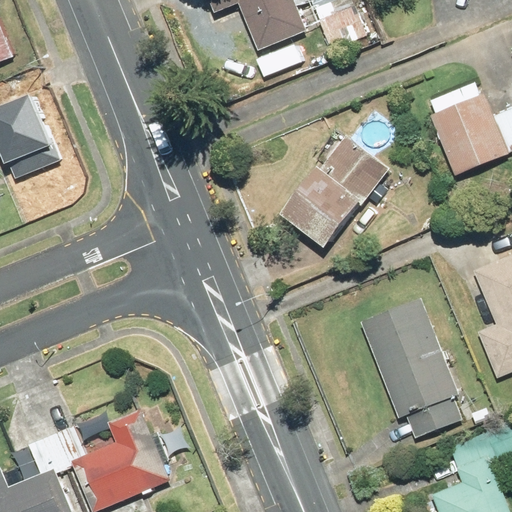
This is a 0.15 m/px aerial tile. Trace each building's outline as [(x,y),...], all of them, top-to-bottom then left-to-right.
[(311,31),(298,0),(209,0),(216,14),(242,3),(262,51),(311,31)] [(0,14),(0,62),(18,55),(0,14)] [(8,162),(16,181),(61,163),(32,92),(0,104),(0,159),(2,165),(8,162)] [(511,150),(489,94),(433,117),(459,177),(511,155),(511,150)] [(343,134),(285,216),(332,249),(390,167),(343,134)] [(511,258),(477,272),(499,327),(480,334),(498,380),(511,374),(511,258)] [(464,396),(424,296),(362,320),(402,420),(409,417),(418,441),(466,422),(457,399),(464,396)] [(74,461),(94,511),(96,511),(174,480),(144,410),(110,424),(118,443),(74,461)] [(511,511),(511,509),(490,455),(460,468),(465,483),(434,495),(440,511),(511,511)] [(6,467),(0,469),(0,511),(79,511),(62,468),(14,487),(6,467)]
